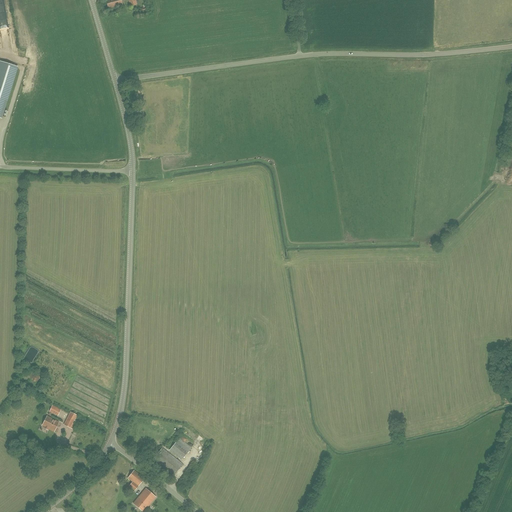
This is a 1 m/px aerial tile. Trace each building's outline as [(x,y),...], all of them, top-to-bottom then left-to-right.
[(122,5),(120,0),(108,0),(106,1),(108,9),(122,5)] [(143,6),(143,8),(139,9),(140,13),(148,11),(147,7),(146,5),(143,6)] [(18,67),(0,61),(0,118),(2,119),(18,67)] [(49,412),(48,415),(50,416),(52,413),(58,417),(61,410),(52,405),(49,412)] [(70,412),(64,425),(71,428),(77,416),(70,412)] [(59,423),(47,416),(42,425),(45,427),(44,428),(48,430),(48,429),(54,431),(59,423)] [(189,450),(177,441),(170,451),(173,453),(182,460),(189,450)] [(162,448),(160,451),(153,460),(174,476),(183,464),(162,448)] [(144,479),(134,470),(128,478),(132,482),(129,486),(135,491),(144,479)] [(146,489),(139,497),(133,504),(143,511),(156,497),(146,489)]
